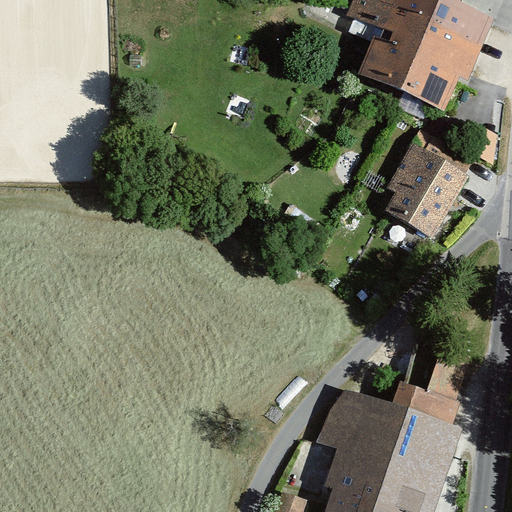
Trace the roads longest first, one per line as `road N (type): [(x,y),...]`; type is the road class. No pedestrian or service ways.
road 1 (track): [(248,511),(267,465),(322,379),(511,199)]
road 2 (tertiary): [(486,511),(511,294)]
